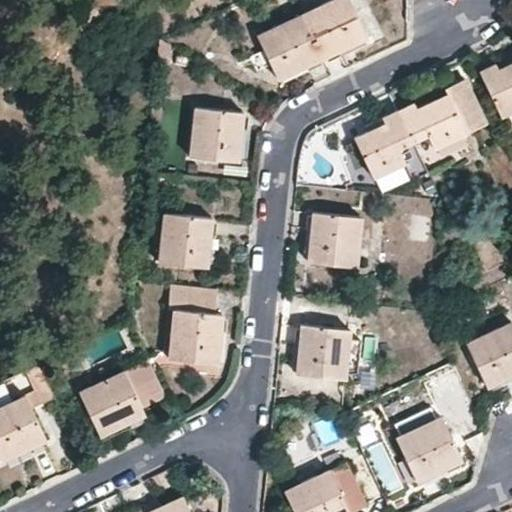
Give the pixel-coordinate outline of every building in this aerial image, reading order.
[(311,0),(301,6),(305,13),(324,4),(321,0),(311,0)] [(305,13),(302,14),(322,57),(366,36),(349,0),(331,0),(324,4),(305,13)] [(322,57),(302,14),(257,35),(278,79),(322,57)] [(157,58),(171,59),(172,44),(160,38),(157,58)] [(511,126),(511,62),(498,69),(495,63),(480,71),(502,117),(506,115),(511,126)] [(444,88),(447,94),(417,107),(414,102),(397,109),(412,141),(428,133),(434,147),(484,123),(464,79),(444,88)] [(238,160),(243,111),(194,106),(190,155),(238,160)] [(398,148),(412,141),(397,109),(382,117),(385,123),(355,138),(374,176),(404,162),(398,148)] [(355,264),(360,215),(313,211),(308,259),(355,264)] [(159,261),(206,266),(211,217),(164,212),(159,261)] [(210,293),(176,291),(170,358),(217,363),(222,313),(209,311),(210,293)] [(472,319),(459,325),(466,341),(480,335),(472,319)] [(511,372),(511,323),(511,321),(480,335),(466,341),(486,384),(511,372)] [(298,345),(325,347),(322,375),(345,377),(345,372),(357,373),(360,338),(349,338),(349,327),(300,323),(298,345)] [(296,373),(322,375),(325,347),(298,345),(296,373)] [(38,363),(26,370),(35,389),(48,383),(38,363)] [(124,422),(145,412),(124,369),(79,390),(90,414),(115,402),(124,422)] [(54,395),(48,383),(35,389),(41,401),(54,395)] [(35,389),(26,394),(31,406),(41,401),(35,389)] [(31,406),(26,394),(0,406),(0,457),(1,459),(46,438),(31,406)] [(124,422),(115,402),(90,414),(100,434),(124,422)] [(461,459),(441,415),(396,436),(406,459),(431,447),(441,468),(461,459)] [(441,468),(431,447),(406,459),(416,480),(441,468)] [(321,473),(283,491),(293,511),(349,511),(350,511),(333,475),(346,470),(338,451),(324,457),(327,463),(330,469),(321,473)] [(330,469),(327,463),(318,467),(321,473),(330,469)] [(350,511),(363,505),(346,470),(333,475),(350,511)] [(130,511),(189,511),(182,495),(158,506),(146,511),(142,505),(130,511)] [(158,506),(155,500),(142,505),(146,511),(158,506)]
